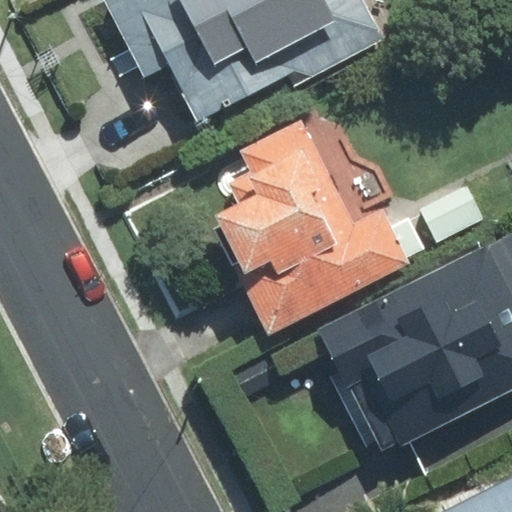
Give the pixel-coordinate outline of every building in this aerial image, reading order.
[(104,0),(145,82),(173,68),(201,124),(291,79),(297,90),(390,44),(367,0),(104,0)] [(273,337),(414,266),(385,211),(356,225),(304,122),(242,153),(253,175),(232,186),(242,206),(213,220),(273,337)] [(488,221),(471,187),(421,212),(438,246),(488,221)] [(511,234),(321,331),(384,456),(511,392),(511,234)] [(511,511),(511,482),(453,511),(511,511)]
